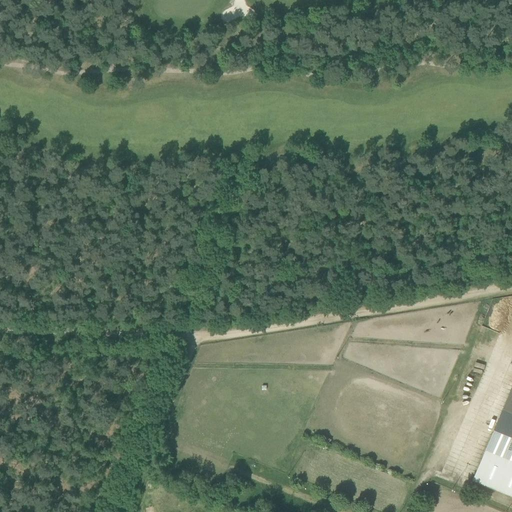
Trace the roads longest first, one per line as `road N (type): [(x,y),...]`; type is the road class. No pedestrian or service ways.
road 1 (track): [(511,200),(396,242),(219,260),(76,291),(0,280)]
road 2 (track): [(0,335),(187,338),(511,285)]
